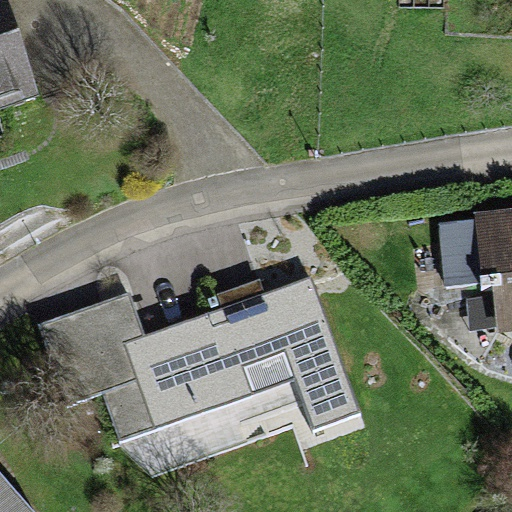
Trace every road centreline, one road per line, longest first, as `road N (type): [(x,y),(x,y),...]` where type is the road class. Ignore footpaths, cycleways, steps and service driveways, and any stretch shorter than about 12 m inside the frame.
road 1 (residential): [(511,142),(413,148),(187,196),(0,296)]
road 2 (unknown): [(247,183),(112,26)]
